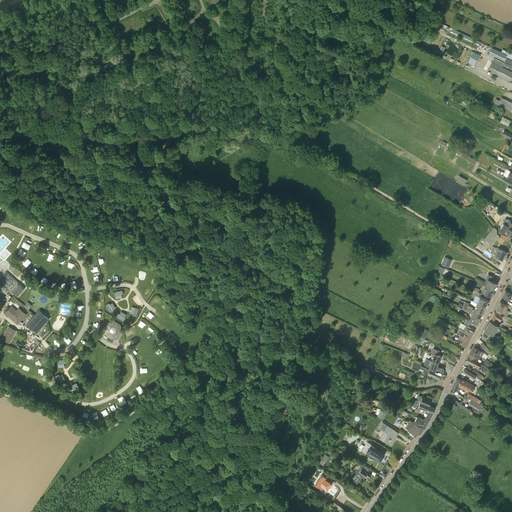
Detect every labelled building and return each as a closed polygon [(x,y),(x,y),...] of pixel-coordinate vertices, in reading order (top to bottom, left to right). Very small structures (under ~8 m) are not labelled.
[(431,43),(435,33),(430,31),(426,41),(431,43)] [(491,48),(488,55),(495,58),(503,62),(501,66),(497,64),(493,62),(489,70),(494,73),(492,75),(497,77),(497,76),(498,75),(510,80),(511,81),(511,83),(511,60),(506,58),(508,55),(501,52),(491,48)] [(474,53),(469,63),(475,66),(480,55),(474,53)] [(103,72),(120,64),(118,59),(101,67),(103,72)] [(511,106),(499,100),(495,99),(493,103),(510,111),(511,112),(511,111),(511,106)] [(504,130),(502,135),(509,138),(510,139),(511,134),(504,130)] [(494,152),(492,151),(491,152),(490,151),(491,150),(490,149),(489,151),(488,150),(488,149),(487,148),(486,149),(484,152),(497,159),(497,158),(500,160),(501,157),(499,156),(497,155),(498,154),(494,152),(494,153),(493,153),(494,152)] [(463,153),(461,155),(475,163),(477,161),(463,153)] [(459,175),(456,181),(463,186),(467,180),(459,175)] [(485,192),(484,193),(483,192),(481,196),(488,200),(488,199),(491,195),(485,192)] [(503,223),(500,228),(502,232),(505,233),(510,236),(511,237),(511,236),(511,229),(511,227),(511,220),(509,219),(506,224),(503,223)] [(491,230),(483,239),(489,244),(496,235),(496,230),(493,228),(491,230)] [(502,260),(505,252),(498,249),(495,256),(502,260)] [(443,259),(441,265),(449,268),(451,262),(443,259)] [(139,270),(138,278),(145,279),(146,271),(139,270)] [(0,279),(0,278),(0,286),(7,293),(10,290),(17,297),(25,289),(17,282),(6,272),(0,279)] [(476,277),(474,280),(484,285),(493,289),(494,289),(496,283),(492,281),(494,277),(493,276),(488,274),(484,281),(476,277)] [(414,285),(411,290),(414,293),(417,287),(418,287),(418,286),(419,286),(421,284),(425,286),(426,285),(418,280),(415,284),(414,285)] [(484,285),(481,292),(490,296),(493,289),(484,285)] [(505,289),(502,296),(511,302),(511,293),(507,291),(505,289)] [(479,297),(477,302),(485,306),(488,300),(480,296),(479,297)] [(495,310),(506,315),(507,315),(508,315),(510,311),(506,309),(508,305),(500,301),(495,310)] [(482,313),(474,309),(472,308),(473,306),(465,302),(463,306),(462,308),(470,312),(470,313),(472,314),(476,316),(480,318),(482,313)] [(475,305),(474,309),(482,313),(485,306),(477,302),(475,305)] [(12,308),(7,314),(17,323),(26,314),(19,308),(16,312),(12,308)] [(26,325),(36,334),(50,319),(39,310),(26,325)] [(500,325),(501,326),(503,323),(499,321),(502,316),(494,312),(490,320),(491,321),(494,322),(497,323),(498,324),(500,325)] [(472,314),(469,320),(477,324),(480,318),(476,316),(472,314)] [(465,334),(471,337),(473,332),(469,330),(470,328),(468,327),(471,322),(466,320),(464,324),(466,325),(463,329),(459,327),(458,329),(459,330),(466,333),(465,334)] [(490,320),(489,320),(483,330),(486,331),(485,333),(489,335),(490,334),(493,335),(498,325),(501,327),(501,326),(500,325),(498,324),(497,323),(494,322),(491,321),(490,320)] [(120,324),(114,321),(108,322),(104,328),(106,335),(112,338),(119,337),(122,331),(120,324)] [(9,343),(16,331),(9,327),(2,339),(9,343)] [(445,335),(448,330),(446,328),(444,330),(441,335),(437,332),(435,330),(434,331),(433,330),(432,332),(433,333),(446,341),(447,338),(446,338),(447,337),(445,335)] [(465,347),(471,337),(465,334),(466,333),(459,330),(458,333),(461,334),(460,335),(458,339),(462,341),(461,343),(457,341),(456,342),(465,347)] [(488,348),(483,343),(482,343),(480,345),(491,356),(494,354),(488,348)] [(475,353),(478,355),(481,357),(483,354),(484,352),(481,351),(474,346),(469,353),(473,355),(475,353)] [(433,354),(430,360),(438,363),(440,356),(438,355),(440,351),(433,348),(432,348),(430,353),(433,354)] [(458,357),(447,351),(444,357),(455,362),(458,357)] [(477,356),(478,355),(475,353),(473,355),(469,353),(468,356),(465,361),(469,363),(470,360),(472,358),(473,358),(474,359),(478,361),(480,357),(477,356)] [(426,358),(423,366),(435,371),(436,367),(438,363),(430,360),(426,358)] [(481,363),(478,361),(474,359),(473,358),(472,358),(470,360),(469,363),(485,371),(487,371),(488,370),(487,367),(481,363)] [(433,376),(435,371),(423,366),(414,362),(411,368),(418,371),(419,368),(424,370),(423,372),(428,374),(428,375),(430,376),(430,375),(433,376)] [(443,369),(439,367),(439,368),(436,367),(435,371),(433,376),(440,379),(442,374),(442,373),(443,369)] [(475,375),(473,374),(471,372),(464,368),(462,372),(474,379),(481,384),(482,383),(483,381),(476,376),(475,375)] [(457,385),(460,379),(456,377),(450,389),(452,389),(451,392),(454,393),(455,391),(458,392),(458,393),(460,389),(461,387),(457,385)] [(457,385),(461,387),(460,389),(467,392),(468,390),(472,391),(475,385),(460,379),(457,385)] [(468,393),(466,396),(471,399),(475,401),(476,402),(477,402),(479,404),(481,400),(478,399),(468,393)] [(413,400),(411,406),(416,408),(417,409),(417,408),(417,407),(418,404),(418,403),(419,401),(422,402),(425,404),(429,405),(430,405),(431,403),(430,402),(431,400),(419,395),(417,401),(413,400)] [(465,395),(464,398),(472,405),(479,410),(482,405),(479,404),(477,402),(476,402),(475,401),(471,399),(466,396),(465,395)] [(449,399),(454,403),(457,405),(459,406),(467,412),(469,413),(471,410),(469,408),(469,409),(461,404),(462,402),(461,401),(459,402),(456,400),(454,399),(451,397),(449,399)] [(411,411),(410,413),(413,414),(413,415),(415,415),(417,416),(420,408),(427,411),(428,411),(425,416),(429,418),(433,412),(432,412),(434,407),(429,405),(425,404),(422,402),(419,401),(418,403),(418,404),(417,407),(417,408),(417,409),(416,408),(414,412),(411,411)] [(424,419),(417,416),(415,415),(413,414),(412,417),(416,418),(414,422),(420,425),(424,427),(425,427),(429,418),(425,416),(424,419)] [(420,433),(424,427),(420,425),(414,422),(413,423),(412,423),(411,422),(406,428),(408,430),(412,434),(415,436),(418,432),(420,433)] [(382,423),(378,429),(384,432),(382,435),(386,438),(384,441),(390,445),(395,439),(394,439),(398,432),(396,431),(382,423)] [(379,461),(384,453),(374,448),(375,446),(371,444),(367,442),(361,451),(365,453),(369,455),(368,456),(369,457),(369,458),(370,458),(371,458),(373,457),(379,461)] [(325,454),(317,465),(321,468),(329,457),(325,454)] [(369,468),(362,464),(361,467),(360,466),(356,472),(354,475),(360,479),(362,476),(364,477),(365,475),(369,477),(371,473),(367,471),(369,468)] [(326,476),(322,474),(321,475),(322,475),(315,485),(320,488),(321,486),(327,490),(331,483),(325,479),(327,477),(326,476)]
